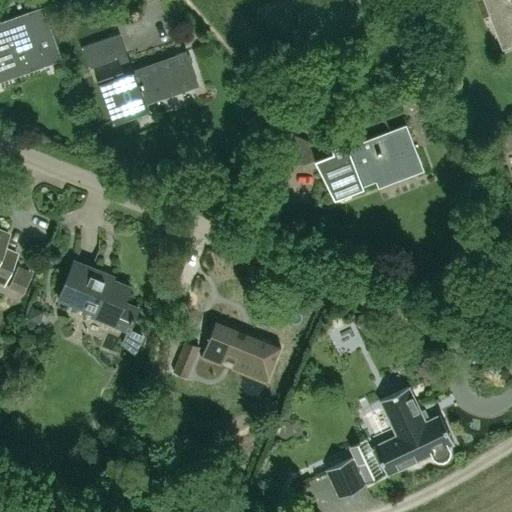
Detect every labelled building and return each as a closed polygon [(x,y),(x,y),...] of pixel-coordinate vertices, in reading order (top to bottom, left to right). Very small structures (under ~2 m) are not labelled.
[(511,0),(487,0),(499,31),(511,27),(511,26),(511,0)] [(26,15),(0,24),(0,70),(3,78),(59,57),(53,40),(47,25),(32,30),(26,15)] [(118,59),(110,37),(81,48),(88,69),(118,59)] [(190,89),(182,67),(191,64),(186,51),(98,83),(102,97),(112,124),(148,112),(146,104),(160,99),(190,89)] [(423,171),(406,124),(331,153),(335,162),(323,166),(335,197),(377,181),(376,179),(408,167),(412,175),(423,171)] [(314,160),(309,149),(312,143),(289,133),(280,155),(287,158),(303,165),(314,160)] [(511,143),(509,133),(495,137),(500,151),(511,146),(511,143)] [(3,249),(8,236),(0,232),(0,282),(4,284),(16,255),(3,249)] [(122,304),(128,289),(109,282),(111,278),(74,263),(59,298),(94,313),(93,316),(128,330),(136,310),(122,304)] [(238,329),(215,320),(201,357),(220,365),(227,352),(236,356),(232,364),(268,378),(281,346),(245,332),(243,338),(236,335),(238,329)] [(162,354),(173,358),(180,341),(169,336),(162,354)] [(186,376),(198,346),(185,341),(173,371),(186,376)] [(453,443),(440,414),(425,421),(408,386),(380,400),(397,435),(373,446),(374,448),(386,473),(387,475),(431,454),(433,458),(437,461),(442,461),(447,459),(449,455),(450,450),(448,446),(453,443)] [(352,458),(364,484),(386,473),(374,448),(352,458)] [(352,458),(351,457),(326,469),(339,497),(365,485),(364,484),(352,458)]
